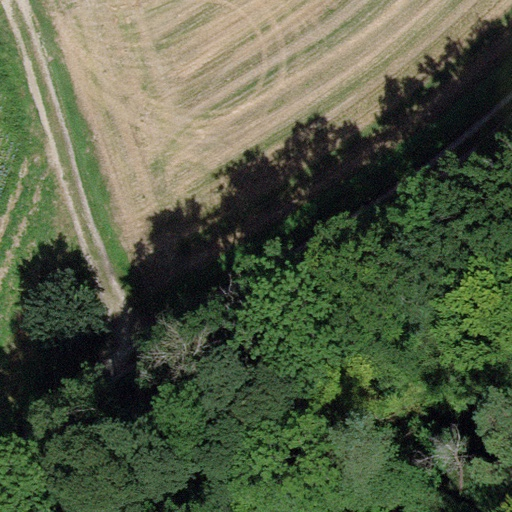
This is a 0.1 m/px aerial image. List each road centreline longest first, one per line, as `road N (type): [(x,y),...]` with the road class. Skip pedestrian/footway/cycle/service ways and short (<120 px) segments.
road 1 (track): [(0,482),(42,423),(122,367),(358,235),(511,110)]
road 2 (track): [(5,0),(122,367)]
